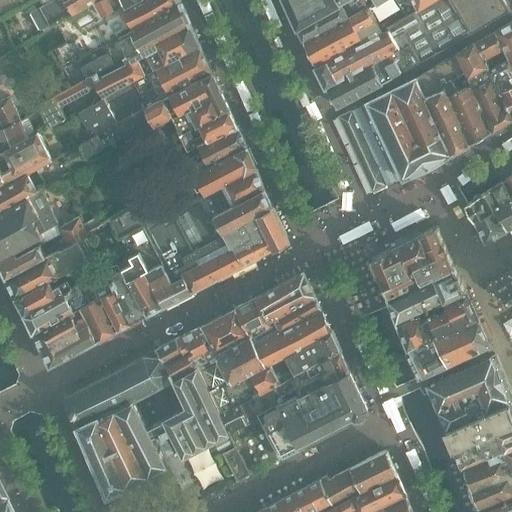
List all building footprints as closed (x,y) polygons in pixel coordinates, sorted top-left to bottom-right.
[(0,0),(0,12),(3,19),(34,0),(0,0)] [(66,0),(40,0),(43,6),(30,13),(41,31),(42,30),(44,32),(54,25),(57,23),(74,14),(66,0)] [(142,0),(94,26),(53,48),(64,67),(110,42),(182,4),(182,3),(181,3),(182,3),(181,2),(180,0),(142,0)] [(66,0),(74,14),(84,8),(98,0),(66,0)] [(98,0),(84,8),(94,26),(142,0),(98,0)] [(286,0),(298,25),(340,0),(375,0),(378,3),(383,0),(286,0)] [(340,0),(298,25),(298,26),(305,41),(368,6),(364,0),(340,0)] [(387,28),(398,48),(390,53),(370,64),(380,84),(450,45),(471,33),(452,0),(410,0),(416,9),(406,15),(386,27),(387,28)] [(396,0),(406,15),(416,9),(410,0),(396,0)] [(503,0),(452,0),(471,33),(510,9),(503,0)] [(190,22),(182,5),(182,4),(110,42),(117,56),(126,51),(129,55),(190,22)] [(305,41),(314,62),(317,67),(387,28),(386,27),(382,29),(368,6),(305,41)] [(511,20),(495,31),(511,64),(511,63),(511,20)] [(88,78),(55,96),(40,104),(43,109),(53,126),(80,112),(79,111),(104,98),(200,45),(200,44),(200,43),(192,27),(192,26),(190,24),(191,23),(190,22),(129,55),(124,58),(127,63),(101,76),(98,73),(88,78)] [(390,53),(398,48),(387,28),(317,67),(316,67),(326,87),(327,87),(370,64),(390,53)] [(495,31),(475,42),(493,77),(508,69),(511,76),(511,88),(502,94),(511,111),(511,64),(495,31)] [(464,70),(466,75),(464,76),(493,129),(511,116),(511,111),(502,94),(493,77),(475,42),(456,53),(434,67),(440,79),(444,77),(446,81),(464,70)] [(117,122),(212,72),(200,45),(104,98),(117,122)] [(370,64),(327,87),(337,107),(380,84),(370,64)] [(416,78),(415,78),(452,153),(457,150),(468,145),(469,144),(470,143),(470,144),(471,143),(440,79),(434,67),(416,78)] [(440,79),(471,143),(493,129),(464,76),(466,75),(464,70),(446,81),(444,77),(440,79)] [(83,143),(63,154),(73,171),(94,159),(92,155),(125,138),(128,142),(172,118),(173,120),(178,117),(183,114),(182,113),(222,91),(221,91),(219,88),(220,87),(220,86),(219,86),(213,74),(214,74),(213,72),(213,73),(212,72),(117,122),(81,141),(83,143)] [(451,154),(452,153),(415,78),(406,83),(406,84),(402,86),(401,85),(383,95),(383,96),(379,98),(378,97),(369,102),(361,106),(396,181),(396,182),(404,178),(412,174),(414,173),(413,172),(418,170),(419,171),(422,169),(422,168),(424,167),(425,168),(428,166),(431,165),(430,164),(433,162),(434,164),(437,162),(436,160),(441,158),(442,160),(444,159),(443,158),(451,154)] [(228,104),(223,93),(222,91),(182,113),(183,114),(178,117),(173,120),(180,134),(229,108),(228,105),(229,105),(228,104)] [(0,127),(21,116),(10,95),(0,101),(0,127)] [(80,112),(91,132),(80,138),(81,141),(117,122),(104,98),(79,111),(80,112)] [(361,106),(352,111),(387,186),(396,181),(361,106)] [(230,108),(230,109),(230,108),(229,109),(229,108),(180,134),(189,150),(236,124),(235,122),(236,122),(236,121),(233,115),(233,114),(232,114),(230,111),(231,111),(230,108)] [(352,111),(338,117),(373,192),(387,186),(352,111)] [(0,154),(36,135),(35,134),(26,117),(5,129),(10,140),(0,145),(0,154)] [(239,127),(238,125),(237,125),(236,124),(189,150),(199,170),(246,145),(245,143),(246,142),(241,131),(240,131),(238,128),(239,127)] [(0,154),(0,209),(41,187),(73,171),(63,154),(53,159),(40,133),(36,135),(0,154)] [(248,149),(247,147),(248,147),(247,145),(247,146),(247,145),(246,146),(246,145),(199,170),(190,175),(109,219),(119,239),(122,238),(201,196),(223,184),(256,166),(255,165),(248,149)] [(257,170),(256,167),(256,166),(223,184),(201,196),(122,238),(131,256),(141,251),(149,268),(162,261),(178,253),(171,239),(211,218),(234,206),(265,190),(264,187),(263,187),(257,170)] [(511,195),(504,181),(492,188),(503,208),(498,210),(508,229),(511,226),(511,195)] [(0,261),(54,233),(61,245),(81,235),(89,231),(81,216),(62,226),(41,187),(0,209),(0,261)] [(480,196),(491,215),(477,222),(482,231),(487,240),(508,229),(498,210),(503,208),(492,188),(480,196)] [(289,241),(287,237),(288,236),(287,236),(288,236),(287,235),(286,235),(280,222),(281,222),(279,220),(273,207),(265,190),(234,206),(211,218),(171,239),(178,253),(162,261),(173,282),(185,276),(193,292),(193,291),(216,279),(216,280),(260,257),(269,252),(270,252),(270,251),(283,244),(284,245),(285,244),(285,243),(289,241)] [(476,220),(477,222),(491,215),(480,196),(479,196),(479,195),(478,195),(477,195),(476,195),(475,196),(474,197),(474,198),(474,200),(467,204),(476,220)] [(420,233),(429,253),(414,261),(422,279),(454,264),(448,250),(448,249),(444,241),(445,241),(444,240),(443,240),(439,230),(439,229),(439,228),(438,228),(438,227),(437,227),(436,226),(435,227),(434,226),(433,227),(422,233),(421,233),(420,233)] [(54,233),(0,261),(0,264),(5,275),(61,245),(54,233)] [(399,244),(372,258),(388,296),(422,279),(414,261),(429,253),(420,233),(404,241),(405,243),(404,247),(400,246),(399,244)] [(5,275),(7,277),(6,278),(16,298),(49,280),(88,260),(90,252),(81,235),(61,245),(5,275)] [(131,256),(119,263),(147,315),(165,306),(146,271),(150,269),(149,268),(141,251),(131,256)] [(149,268),(150,269),(146,271),(165,306),(193,292),(185,276),(173,282),(162,261),(149,268)] [(119,263),(104,271),(115,291),(132,323),(147,315),(119,263)] [(422,279),(388,296),(398,323),(400,322),(421,313),(445,301),(466,291),(455,265),(454,264),(422,279)] [(92,278),(103,298),(119,329),(132,323),(115,291),(104,271),(92,278)] [(308,280),(303,271),(256,297),(271,321),(275,319),(315,297),(311,288),(311,287),(308,281),(308,280)] [(90,304),(81,309),(98,341),(119,329),(103,298),(92,278),(84,281),(94,300),(89,303),(90,304)] [(49,280),(16,298),(25,313),(72,288),(68,280),(53,288),(49,280)] [(81,309),(90,304),(89,303),(87,304),(77,285),(72,288),(25,313),(35,333),(81,309)] [(466,291),(445,301),(448,308),(424,319),(421,313),(400,322),(401,323),(398,324),(409,348),(411,347),(412,347),(478,318),(478,317),(478,316),(477,316),(476,313),(476,312),(467,292),(466,291)] [(315,297),(275,319),(281,330),(322,308),(316,296),(315,297)] [(273,325),(271,321),(256,297),(236,308),(253,336),(273,325)] [(218,357),(226,374),(206,384),(212,395),(225,388),(229,394),(215,401),(220,412),(244,400),(261,392),(250,370),(332,330),(331,328),(331,329),(322,310),(323,310),(322,308),(281,330),(257,343),(253,336),(245,337),(235,343),(218,352),(196,365),(198,366),(218,357)] [(236,308),(220,316),(231,337),(232,336),(235,343),(245,337),(253,336),(236,308)] [(71,355),(80,350),(98,341),(81,309),(35,333),(50,366),(71,355)] [(220,316),(203,325),(209,337),(218,352),(235,343),(232,336),(231,337),(220,316)] [(478,318),(412,347),(409,348),(408,353),(420,377),(422,376),(441,367),(468,355),(490,346),(478,318)] [(218,352),(209,337),(203,325),(175,339),(184,356),(188,354),(195,366),(196,365),(218,352)] [(333,331),(332,330),(250,370),(261,392),(274,385),(296,373),(295,371),(340,350),(335,337),(333,331)] [(175,339),(157,349),(175,381),(195,366),(188,354),(184,356),(175,339)] [(85,387),(65,397),(79,425),(136,402),(175,381),(157,349),(114,372),(114,373),(111,375),(110,374),(85,387)] [(296,373),(274,385),(282,402),(311,387),(349,369),(349,368),(346,363),(340,350),(295,371),(296,373)] [(432,384),(427,386),(431,394),(439,412),(446,427),(510,403),(491,357),(476,364),(451,375),(435,383),(435,381),(431,383),(432,384)] [(175,381),(186,406),(149,427),(136,402),(79,425),(79,426),(80,428),(91,454),(91,455),(91,456),(92,456),(96,464),(95,465),(96,466),(97,466),(108,492),(107,494),(167,464),(155,440),(160,438),(168,454),(177,449),(169,433),(172,432),(184,456),(215,440),(229,433),(230,432),(220,412),(215,401),(212,395),(206,384),(198,366),(196,365),(195,366),(175,381)] [(259,417),(262,423),(262,424),(282,413),(299,444),(298,445),(300,448),(364,416),(365,416),(368,412),(367,408),(349,370),(350,370),(349,369),(311,387),(282,402),(257,414),(259,417)] [(257,414),(282,402),(274,385),(261,392),(244,400),(255,420),(259,417),(257,414)] [(244,400),(220,412),(230,432),(255,420),(244,400)] [(448,431),(446,431),(454,449),(455,451),(511,427),(511,408),(510,403),(446,427),(448,431)] [(266,432),(265,433),(280,460),(296,451),(294,447),(298,445),(299,444),(282,413),(262,424),(266,432)] [(511,427),(455,451),(461,466),(463,465),(511,445),(511,427)] [(511,497),(511,445),(463,465),(481,511),(481,510),(511,497)] [(243,460),(237,448),(238,448),(237,446),(235,447),(224,453),(222,453),(223,454),(223,455),(224,455),(237,480),(236,480),(237,482),(251,475),(251,473),(250,473),(244,461),(244,460),(243,460)] [(394,465),(391,458),(390,458),(387,451),(386,451),(386,450),(361,463),(328,480),(326,476),(321,478),(335,505),(397,473),(394,465)] [(335,505),(322,511),(321,511),(348,511),(358,506),(360,511),(366,511),(406,492),(397,473),(335,505)] [(315,482),(308,485),(322,511),(335,505),(321,478),(315,482)] [(287,497),(279,500),(285,511),(321,511),(322,511),(308,485),(302,488),(287,497)] [(366,511),(413,511),(406,492),(366,511)] [(10,511),(5,500),(3,497),(0,498),(0,511),(10,511)] [(511,511),(511,497),(481,510),(481,511),(511,511)] [(285,511),(279,500),(267,507),(270,511),(285,511)]
